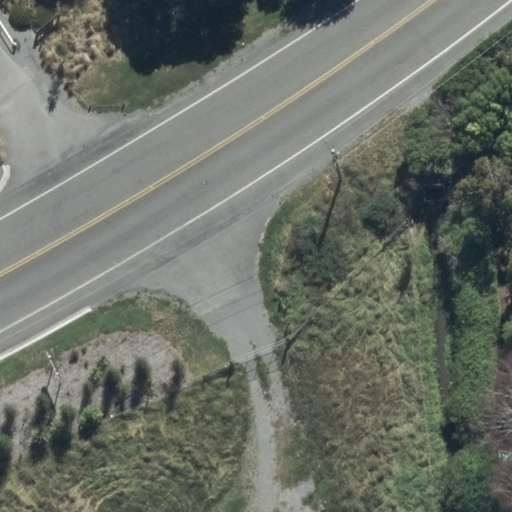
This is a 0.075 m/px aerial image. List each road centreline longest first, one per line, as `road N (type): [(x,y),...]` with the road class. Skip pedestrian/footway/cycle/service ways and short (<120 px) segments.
road 1 (tertiary): [(434,0),(88,230),(0,275)]
road 2 (track): [(201,158),(271,399),(280,511)]
